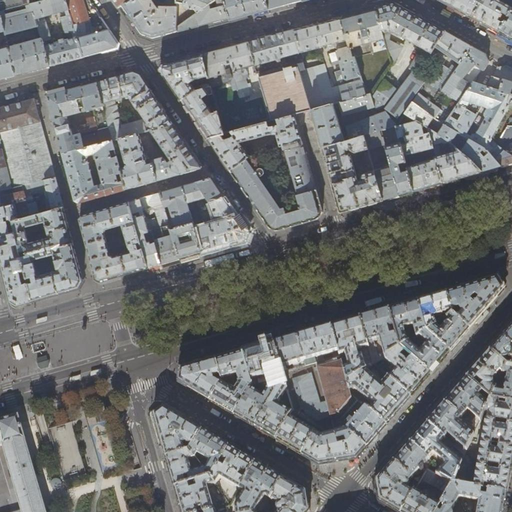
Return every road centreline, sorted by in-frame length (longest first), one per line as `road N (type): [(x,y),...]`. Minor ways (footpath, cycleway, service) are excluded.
road 1 (primary): [(146,363),(511,260)]
road 2 (residential): [(511,300),(342,495)]
road 3 (primary): [(511,179),(273,250)]
road 4 (residential): [(137,56),(273,250)]
road 5 (residential): [(137,56),(354,0)]
road 6 (residential): [(161,390),(342,495)]
road 7 (primary): [(273,250),(110,295)]
road 8 (residential): [(0,91),(137,56)]
road 9 (primary): [(0,407),(129,370)]
